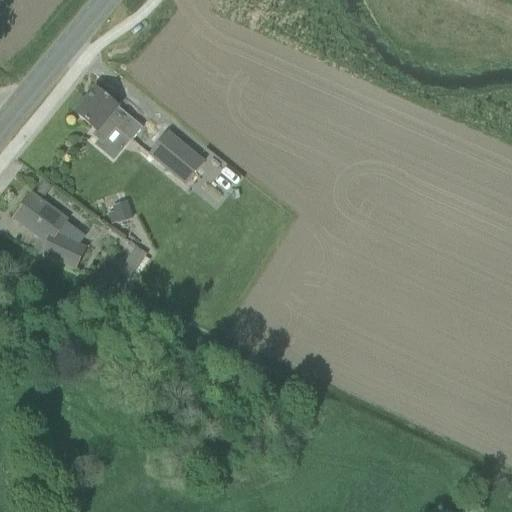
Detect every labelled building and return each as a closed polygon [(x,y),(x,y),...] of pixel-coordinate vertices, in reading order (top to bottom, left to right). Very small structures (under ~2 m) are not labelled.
[(95,89),(74,114),(90,127),(95,131),(91,136),(97,141),(93,146),(112,162),(129,141),(130,142),(141,128),(123,113),(110,102),(95,89)] [(147,156),(184,188),(193,177),(204,163),(168,133),(147,156)] [(43,184),(36,194),(45,199),(51,189),(43,184)] [(31,196),(13,220),(29,232),(45,244),(39,254),(72,270),(83,247),(74,243),(67,240),(74,231),(63,223),(65,221),(47,208),(31,196)] [(114,214),(108,216),(112,227),(118,225),(130,221),(125,204),(113,208),(114,214)] [(123,288),(146,255),(134,247),(122,265),(111,280),(123,288)]
